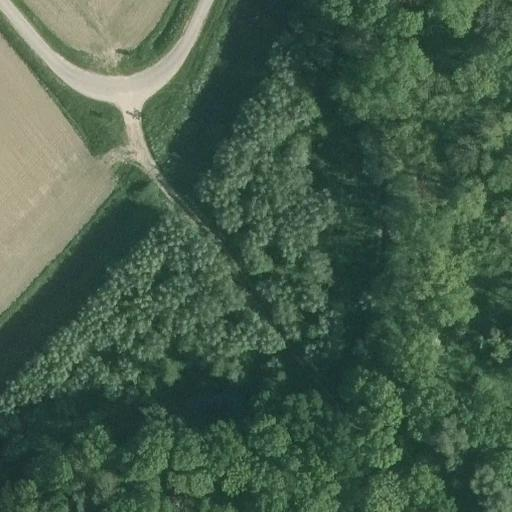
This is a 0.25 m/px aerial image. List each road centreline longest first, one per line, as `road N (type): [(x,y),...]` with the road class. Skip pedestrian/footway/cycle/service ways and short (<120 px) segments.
road 1 (track): [(436,511),(162,186),(134,130),(131,100)]
road 2 (unclassified): [(0,7),(75,88),(116,101),(165,79),(210,0)]
